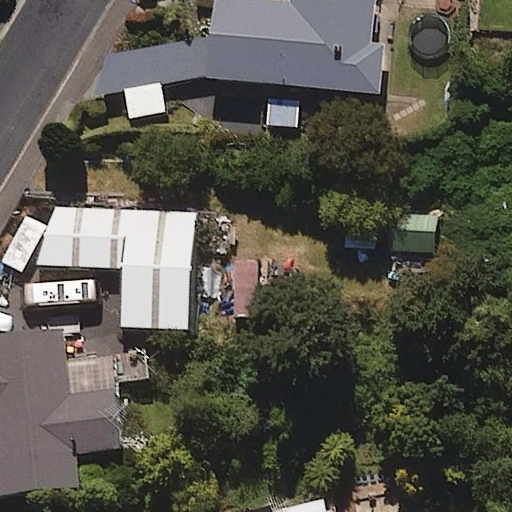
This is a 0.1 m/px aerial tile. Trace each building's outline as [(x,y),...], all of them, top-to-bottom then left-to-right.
[(222,0),(216,78),(386,92),(390,45),(376,44),(379,0),(222,0)] [(206,211),(59,204),(40,266),(125,270),(123,332),(201,335),(206,211)] [(436,253),(438,211),(392,209),(390,251),(436,253)] [(261,260),(237,261),(238,318),(262,317),(261,260)] [(68,327),(0,335),(0,456),(5,498),(88,488),(83,453),(127,448),(116,359),(73,364),(68,327)] [(334,511),(332,500),(279,511),(334,511)]
